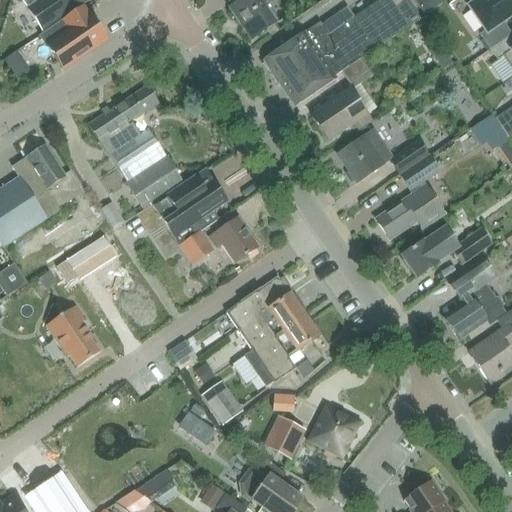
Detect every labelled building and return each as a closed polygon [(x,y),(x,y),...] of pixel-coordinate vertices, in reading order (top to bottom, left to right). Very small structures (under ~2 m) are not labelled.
[(20,0),(26,9),(42,33),(89,0),(20,0)] [(252,39),(274,24),(261,5),(268,0),(232,0),(236,5),(231,8),(252,39)] [(380,0),(354,18),(347,8),(322,25),(318,27),(317,25),(263,60),(265,63),(261,66),(276,88),(279,85),(294,108),(334,81),(332,78),(341,72),(352,88),(359,83),(371,75),(360,59),(407,28),(389,0),(380,0)] [(490,50),(511,36),(501,23),(511,15),(511,0),(470,0),(468,2),(472,7),(470,8),(486,32),(480,36),(490,50)] [(106,41),(104,38),(85,9),(42,37),(63,69),(106,41)] [(503,57),(511,70),(511,37),(511,36),(490,50),(497,61),(503,57)] [(26,66),(18,55),(9,61),(17,72),(26,66)] [(356,128),(369,120),(365,114),(375,107),(359,83),(352,88),(348,90),(348,89),(309,115),(326,139),(340,129),(339,127),(351,120),(356,128)] [(88,125),(108,156),(140,135),(131,122),(158,104),(147,87),(88,125)] [(483,104),(476,104),(470,107),(469,114),(474,120),(480,121),(486,117),(487,110),(483,104)] [(126,184),(166,157),(148,130),(140,135),(109,155),(108,156),(126,184)] [(355,184),(392,158),(372,131),(340,154),(350,167),(345,170),(355,184)] [(398,176),(429,155),(420,142),(389,162),(398,176)] [(13,168),(19,177),(47,219),(57,212),(55,211),(82,193),(69,172),(65,176),(46,145),(26,158),(27,159),(13,168)] [(167,156),(166,157),(126,184),(125,184),(143,211),(151,206),(185,184),(167,156)] [(440,172),(429,156),(399,177),(412,196),(375,219),(388,240),(417,222),(421,229),(444,215),(426,187),(423,189),(421,185),(440,172)] [(47,219),(19,177),(0,189),(0,242),(4,248),(47,219)] [(185,184),(151,206),(177,245),(193,234),(188,228),(225,203),(211,181),(201,188),(194,178),(185,184)] [(235,264),(259,248),(239,218),(209,238),(216,248),(222,244),(235,264)] [(422,242),(421,241),(400,257),(416,279),(436,264),(436,263),(451,252),(460,264),(489,242),(478,228),(456,245),(453,242),(454,238),(450,232),(446,232),(443,227),(422,242)] [(192,264),(212,251),(200,232),(180,246),(192,264)] [(489,327),(496,322),(505,316),(499,308),(501,302),(496,296),(490,294),(483,286),(494,278),(482,261),(448,285),(462,306),(444,319),(443,318),(443,319),(459,341),(485,322),(489,327)] [(14,266),(0,275),(0,285),(8,297),(26,284),(14,266)] [(49,274),(39,281),(46,291),(56,284),(49,274)] [(289,295),(277,277),(256,291),(224,313),(250,350),(243,355),(266,388),(273,384),(295,369),(288,358),(318,338),(289,295)] [(75,308),(46,328),(57,344),(62,341),(70,354),(68,355),(78,369),(100,354),(81,326),(85,323),(75,308)] [(511,310),(505,316),(496,322),(502,331),(468,354),(490,385),(504,376),(502,373),(511,365),(511,354),(508,349),(511,345),(511,310)] [(167,354),(175,366),(193,354),(184,342),(167,354)] [(194,373),(203,386),(215,377),(206,364),(194,373)] [(222,427),(243,412),(222,382),(200,397),(222,427)] [(325,404),(306,441),(342,459),(361,422),(325,404)] [(278,418),(262,448),(290,462),(305,432),(278,418)] [(232,440),(241,431),(233,423),(224,432),(232,440)] [(264,459),(258,468),(248,470),(238,484),(241,498),(249,503),(251,500),(267,511),(293,511),(303,500),(279,483),(285,474),(264,459)] [(166,471),(137,491),(151,502),(176,485),(166,471)] [(199,491),(190,472),(175,478),(184,497),(199,491)] [(53,478),(33,493),(43,506),(33,511),(90,511),(64,475),(55,481),(53,478)] [(460,511),(461,511),(460,511),(450,511),(444,502),(446,501),(445,500),(444,500),(432,483),(433,482),(432,481),(411,495),(411,496),(403,501),(410,511),(460,511)] [(213,486),(206,495),(218,503),(224,493),(213,486)] [(139,492),(118,507),(126,511),(127,511),(143,509),(150,502),(139,492)] [(25,511),(14,495),(1,504),(0,503),(0,511),(25,511)] [(244,511),(246,509),(226,495),(216,509),(219,511),(244,511)]
